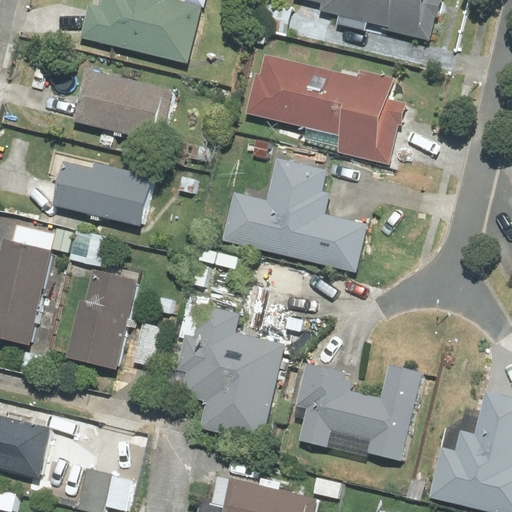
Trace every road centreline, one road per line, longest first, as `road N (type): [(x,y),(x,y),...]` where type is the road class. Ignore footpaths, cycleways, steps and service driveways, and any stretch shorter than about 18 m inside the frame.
road 1 (residential): [(457,266),(511,48)]
road 2 (unknown): [(0,382),(190,431)]
